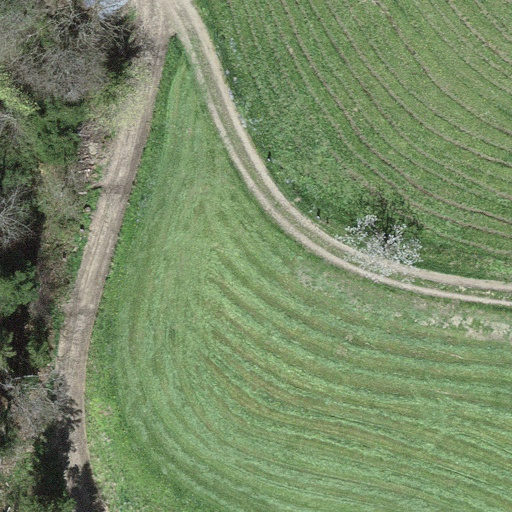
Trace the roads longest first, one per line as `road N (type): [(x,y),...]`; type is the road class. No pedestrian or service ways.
road 1 (track): [(89,511),(68,429),(69,367),(139,98),(143,0)]
road 2 (track): [(173,0),(198,49),(479,323),(511,330)]
